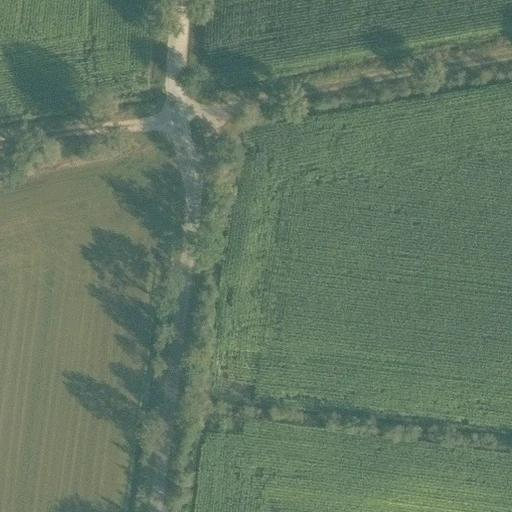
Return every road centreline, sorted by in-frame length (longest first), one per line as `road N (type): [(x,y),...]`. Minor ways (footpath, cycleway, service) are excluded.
road 1 (unclassified): [(193,186),(153,511)]
road 2 (track): [(511,57),(239,105)]
road 3 (track): [(124,128),(0,149)]
